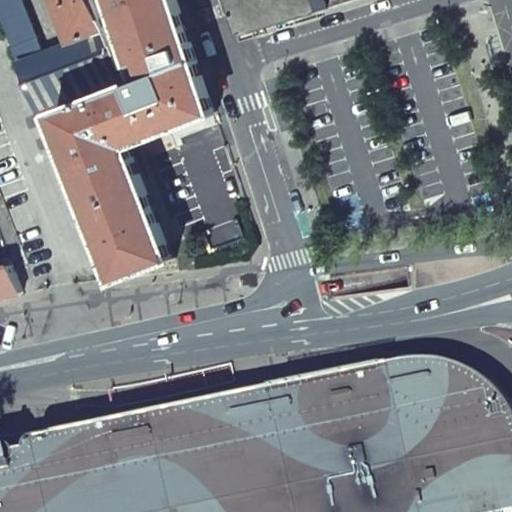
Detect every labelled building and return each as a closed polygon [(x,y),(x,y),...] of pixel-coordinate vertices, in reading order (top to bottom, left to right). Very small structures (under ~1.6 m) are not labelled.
[(23,0),(0,0),(0,10),(13,44),(20,61),(41,53),(35,38),(38,37),(23,0)] [(94,0),(55,0),(72,41),(106,28),(94,0)] [(181,0),(94,0),(106,28),(127,83),(61,108),(126,276),(178,256),(135,144),(217,111),(181,0)] [(358,0),(245,0),(247,5),(256,31),(358,0)] [(41,53),(20,61),(42,115),(61,108),(127,83),(106,28),(72,41),(41,53)] [(0,269),(0,271),(18,267),(30,264),(0,189),(0,269)] [(0,296),(28,290),(18,267),(0,271),(0,269),(0,296)] [(454,362),(442,360),(437,359),(424,359),(408,361),(0,450),(0,511),(511,511),(511,401),(506,394),(496,384),(481,373),(466,365),(454,362)]
